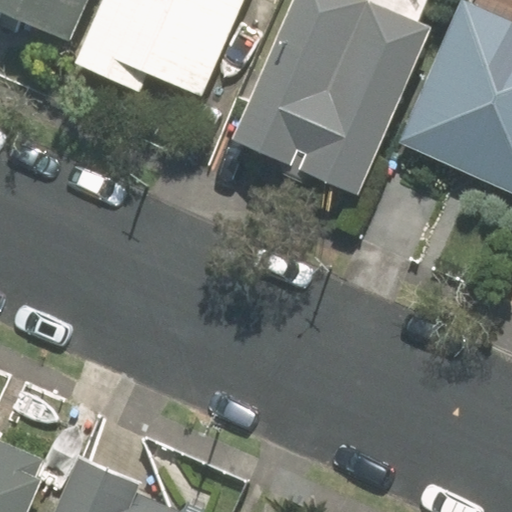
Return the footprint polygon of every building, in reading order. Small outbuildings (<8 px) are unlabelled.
[(0,0),(0,27),(68,55),(90,0),(0,0)] [(104,0),(74,75),(138,102),(146,85),(201,107),(245,0),(104,0)] [(441,0),(294,0),(230,157),(356,209),(441,0)] [(394,152),(511,203),(511,33),(457,9),(394,152)] [(437,194),(402,179),(371,250),(406,265),(437,194)] [(0,511),(28,511),(45,471),(0,451),(0,511)] [(166,511),(76,472),(58,511),(166,511)]
